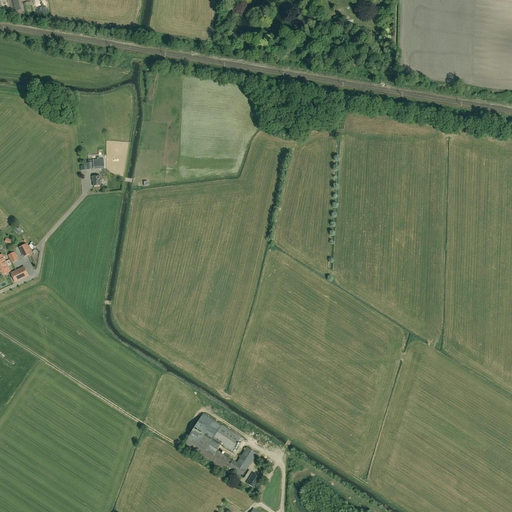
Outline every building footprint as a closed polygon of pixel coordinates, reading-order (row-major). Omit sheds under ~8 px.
[(100,159),(93,159),(94,169),(104,168),(104,161),(100,161),(100,159)] [(93,186),(101,186),(100,176),(92,177),(92,181),(93,181),(93,186)] [(27,244),(19,247),(24,257),(32,253),(27,244)] [(18,260),(14,252),(8,255),(12,263),(18,260)] [(10,272),(9,268),(6,262),(0,264),(0,272),(3,271),(5,274),(10,272)] [(13,278),(15,282),(28,276),(24,267),(14,272),(16,277),(13,278)] [(203,413),(183,444),(221,469),(224,464),(228,467),(232,460),(208,445),(220,425),(203,413)] [(241,437),(221,425),(213,439),(232,452),(241,437)] [(257,455),(246,448),(237,463),(245,468),(246,467),(248,468),(257,455)] [(248,468),(246,467),(245,468),(237,463),(232,460),(228,467),(241,475),(242,473),(244,474),(242,477),(246,480),(251,472),(247,470),(248,468)] [(257,485),(261,478),(253,473),(246,483),(258,490),(260,487),(257,485)]
